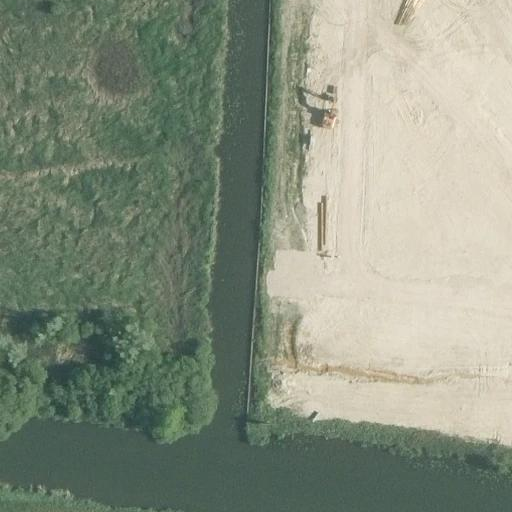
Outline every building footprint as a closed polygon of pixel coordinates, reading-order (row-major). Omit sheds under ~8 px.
[(294,0),(294,13),(332,16),(333,0),(294,0)] [(372,6),(371,31),(414,32),(415,7),(372,6)] [(294,14),(293,44),(300,44),(301,32),(331,33),(332,16),(294,14)] [(293,53),(291,83),(329,84),(330,85),(331,66),(299,65),(300,54),(293,53)] [(487,53),(463,61),(478,101),(501,93),(487,53)] [(373,66),(372,91),(414,92),(415,68),(373,66)] [(291,83),(290,113),(298,113),(298,101),(329,102),(329,84),(291,83)] [(413,93),(372,91),(372,115),(412,116),(413,93)] [(505,111),(495,115),(497,122),(508,118),(505,111)] [(508,118),(497,122),(499,129),(510,125),(508,118)] [(297,122),(289,122),(289,152),(326,153),(328,137),(296,134),(297,122)] [(511,129),(475,143),(483,164),(511,152),(511,129)] [(409,134),(409,146),(416,147),(417,135),(416,134),(409,134)] [(373,150),(372,175),(413,177),(414,177),(415,152),(373,150)] [(289,152),(287,181),(295,182),(295,170),(325,171),(326,153),(289,152)] [(511,154),(484,164),(491,184),(511,176),(511,154)] [(372,175),(371,200),(412,201),(413,177),(372,175)] [(287,191),(286,220),(325,222),(326,204),(294,202),(295,191),(287,191)] [(409,207),(409,219),(417,219),(417,207),(409,207)] [(511,211),(504,209),(499,231),(511,233),(511,211)] [(286,220),(284,250),(292,250),(293,239),(324,240),(325,222),(286,220)] [(383,230),(382,254),(424,256),(426,232),(383,230)] [(511,233),(499,231),(495,253),(511,256),(511,233)] [(274,325),(271,377),(314,380),(313,391),(316,391),(317,380),(321,328),(274,325)] [(321,328),(317,380),(336,382),(335,392),(338,393),(338,382),(342,330),(321,328)] [(342,330),(338,382),(357,383),(356,394),(358,394),(363,342),(363,332),(342,329),(342,330)] [(363,342),(360,384),(378,385),(378,396),(382,396),(383,385),(386,333),(363,331),(363,332),(363,342)] [(386,333),(383,385),(400,386),(399,397),(402,397),(406,334),(386,333)] [(406,334),(403,386),(423,388),(422,399),(424,399),(429,336),(406,334)] [(444,351),(431,413),(434,413),(436,403),(455,407),(466,355),(444,351)] [(466,355),(453,417),(455,418),(458,407),(475,411),(485,360),(466,355)] [(487,360),(474,422),(477,422),(479,412),(497,415),(507,364),(487,360)] [(497,415),(495,426),(498,427),(500,416),(511,418),(511,364),(507,364),(497,415)]
